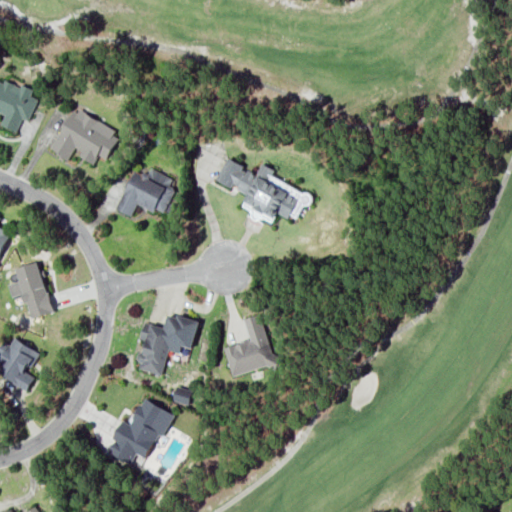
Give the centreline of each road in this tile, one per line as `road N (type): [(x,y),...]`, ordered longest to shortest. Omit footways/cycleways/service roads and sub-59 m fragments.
road 1 (residential): [(0,457),(41,438),(71,407),(102,341),(108,302),(80,230),(53,206),(0,180)]
road 2 (residential): [(106,282),(262,255)]
